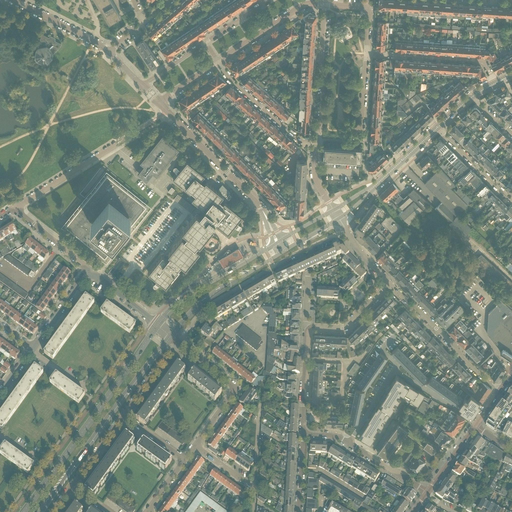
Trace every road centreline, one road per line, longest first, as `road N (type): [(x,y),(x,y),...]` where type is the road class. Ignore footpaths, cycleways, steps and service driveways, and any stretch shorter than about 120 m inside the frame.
road 1 (secondary): [(157,325),(22,511)]
road 2 (secondary): [(41,511),(170,336)]
road 3 (unclassified): [(345,230),(214,301),(177,342)]
road 4 (residential): [(501,388),(477,374),(387,282)]
road 5 (tertiary): [(261,210),(158,102)]
road 6 (residential): [(495,83),(483,61),(366,53)]
road 7 (secondary): [(273,244),(198,288),(157,325)]
road 8 (unclassified): [(194,445),(233,391),(177,342)]
road 9 (secondary): [(170,336),(205,300),(282,252)]
road 10 (residential): [(315,140),(324,5)]
road 11 (residential): [(218,62),(298,139),(315,140)]
road 12 (unknown): [(95,275),(158,196),(144,176)]
road 13 (residential): [(218,62),(297,8),(324,5)]
